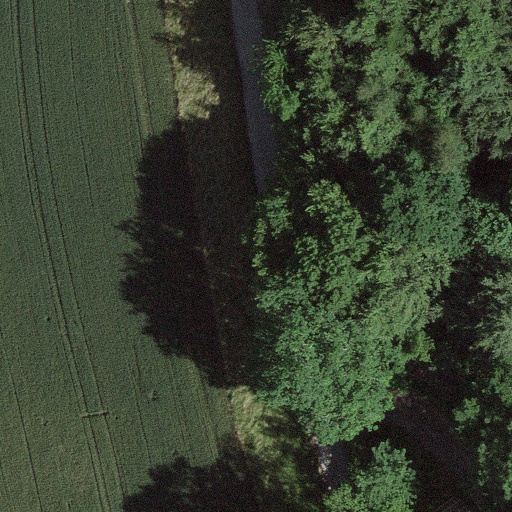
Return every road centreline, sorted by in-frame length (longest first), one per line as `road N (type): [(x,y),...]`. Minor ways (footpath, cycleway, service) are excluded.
road 1 (residential): [(247,0),(267,151),(350,511)]
road 2 (track): [(371,376),(477,160),(511,116)]
road 3 (track): [(320,383),(371,376),(511,500)]
